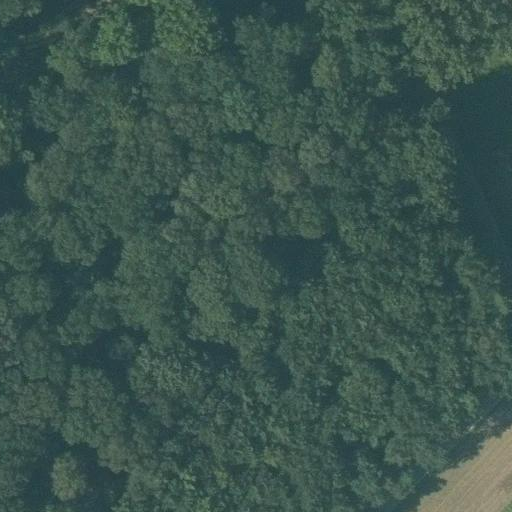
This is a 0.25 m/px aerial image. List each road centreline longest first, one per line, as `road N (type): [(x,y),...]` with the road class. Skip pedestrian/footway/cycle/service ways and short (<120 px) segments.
road 1 (unclassified): [(381,0),(511,279)]
road 2 (unclassified): [(511,378),(379,511)]
